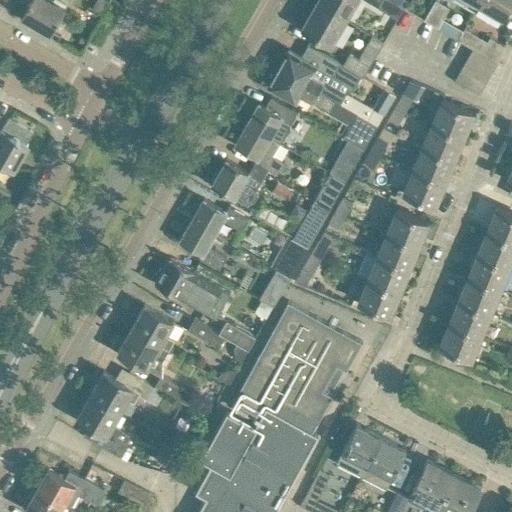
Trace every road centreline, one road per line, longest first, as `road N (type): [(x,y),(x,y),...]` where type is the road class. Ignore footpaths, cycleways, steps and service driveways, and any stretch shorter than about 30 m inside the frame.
road 1 (residential): [(0,472),(272,0)]
road 2 (residential): [(511,472),(379,405),(511,89)]
road 3 (secondary): [(0,389),(224,0)]
road 4 (residential): [(79,124),(0,288)]
